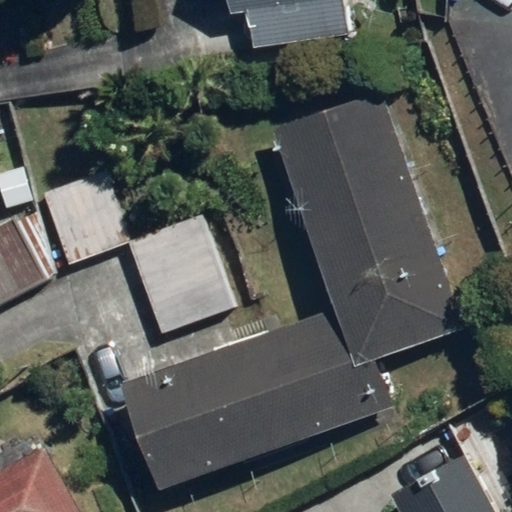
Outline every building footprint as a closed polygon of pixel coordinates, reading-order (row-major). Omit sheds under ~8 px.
[(379,0),(246,0),(255,48),(384,24),(379,0)] [(407,83),(293,122),(371,346),(332,311),(137,378),(181,504),(446,413),(428,361),(495,338),(407,83)] [(56,193),(82,256),(87,264),(142,242),(177,331),(248,303),(207,203),(142,229),(118,169),(56,193)] [(43,207),(0,228),(0,305),(74,267),(43,207)] [(511,511),(511,478),(488,438),(447,462),(459,484),(410,511),(511,511)] [(0,511),(96,511),(62,444),(0,475),(0,511)]
